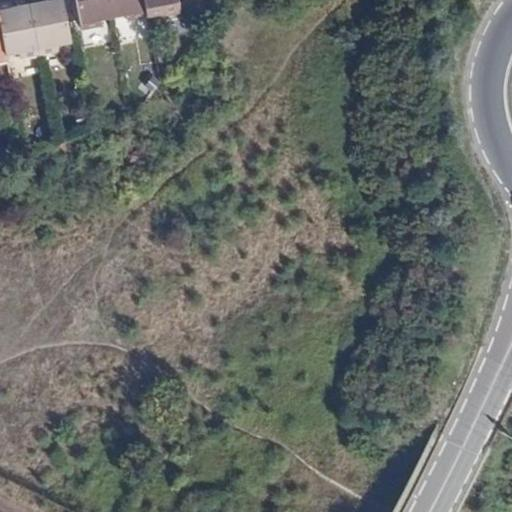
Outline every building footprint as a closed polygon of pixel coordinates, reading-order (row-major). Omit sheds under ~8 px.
[(22,59),(41,55),(30,3),(12,7),(10,0),(6,0),(0,1),(0,24),(6,56),(21,53),(22,59)] [(44,0),(30,3),(41,55),(58,52),(58,46),(72,42),(63,3),(62,0),(44,0)] [(100,21),(113,18),(109,0),(75,0),(83,31),(101,26),(100,21)] [(126,22),(146,18),(142,0),(109,0),(113,18),(124,15),(126,22)] [(142,0),(146,18),(159,15),(161,22),(180,17),(176,0),(142,0)] [(0,63),(8,62),(6,56),(0,24),(0,63)]
